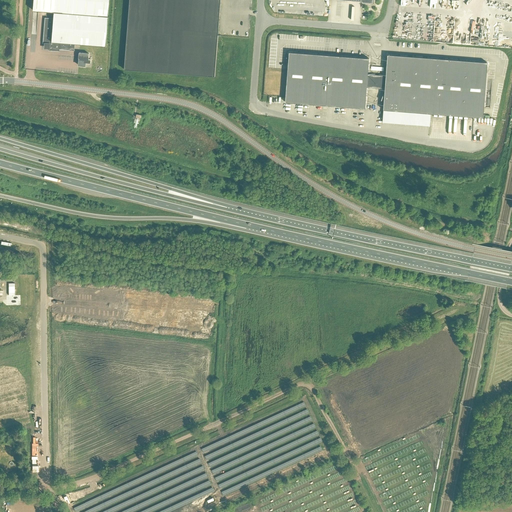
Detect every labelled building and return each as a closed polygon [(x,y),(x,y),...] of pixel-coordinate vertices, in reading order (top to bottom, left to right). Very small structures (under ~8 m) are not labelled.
[(54,12),(54,19),(45,18),(43,44),(43,43),(46,44),(46,48),(49,48),(49,51),(49,50),(49,51),(60,52),(60,51),(59,51),(60,50),(69,50),(70,43),(101,46),(101,49),(104,49),(105,46),(106,46),(108,17),(109,17),(109,16),(108,16),(109,0),(34,0),(33,11),(54,12)] [(129,0),(124,70),(215,77),(220,0),(129,0)] [(285,102),(365,109),(367,88),(368,74),(369,59),(289,52),(288,70),(286,98),(285,102)] [(79,65),(85,66),(86,63),(91,63),(91,60),(89,59),(89,54),(79,53),(79,58),(80,59),(80,60),(79,59),(79,65)] [(381,101),(382,100),(384,100),(383,110),(483,118),(487,63),(388,55),(386,76),(368,74),(367,88),(385,89),(384,95),(383,95),(384,94),(383,94),(381,101)]
